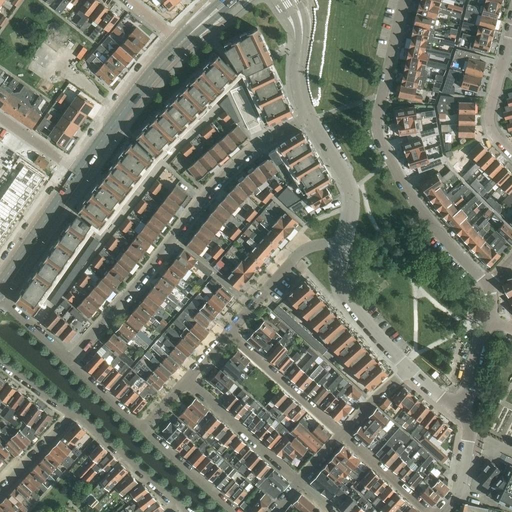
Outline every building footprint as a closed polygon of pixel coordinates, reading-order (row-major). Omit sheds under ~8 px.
[(63,0),(57,8),(55,10),(61,14),(70,1),(75,5),(78,0),(63,0)] [(87,0),(74,18),(70,22),(74,25),(78,21),(83,15),(82,14),(84,12),(90,17),(101,3),(97,0),(87,0)] [(161,0),(163,3),(162,3),(162,5),(167,11),(171,11),(175,7),(176,6),(175,5),(179,2),(177,0),(161,0)] [(420,0),(420,1),(440,7),(462,14),(463,8),(442,2),(442,1),(441,0),(420,0)] [(485,0),(484,4),(500,8),(502,0),(485,0)] [(420,1),(417,13),(437,19),(438,14),(440,12),(461,19),(462,14),(440,7),(420,1)] [(101,3),(90,17),(99,24),(110,10),(101,3)] [(467,5),(466,11),(472,13),(482,15),(497,19),(500,8),(484,4),(481,3),(480,8),(467,5)] [(93,32),(89,37),(94,40),(98,36),(102,30),(101,30),(103,27),(109,32),(120,18),(110,10),(99,24),(93,32)] [(417,13),(414,26),(430,30),(430,28),(434,29),(437,19),(417,13)] [(482,15),(479,26),(494,30),(497,19),(482,15)] [(86,21),(81,27),(85,31),(90,24),(86,21)] [(120,22),(117,27),(122,32),(129,38),(142,49),(150,40),(137,28),(133,25),(129,29),(120,22)] [(414,26),(411,38),(427,41),(433,43),(454,47),(455,41),(434,37),(432,36),(434,30),(430,30),(414,26)] [(492,41),(494,30),(479,26),(476,37),(492,41)] [(117,27),(113,31),(119,36),(122,32),(117,27)] [(17,300),(16,302),(43,321),(56,306),(55,306),(56,305),(67,290),(78,274),(89,258),(100,242),(106,233),(160,164),(231,93),(230,91),(236,88),(242,85),(260,124),(262,128),(293,114),(270,64),(271,64),(273,63),(258,29),(233,46),(231,47),(221,53),(138,137),(137,138),(136,138),(136,139),(132,143),(131,145),(127,150),(125,152),(121,158),(119,160),(115,165),(114,167),(112,169),(111,171),(106,176),(105,178),(104,179),(100,184),(99,186),(94,192),(93,194),(89,199),(87,201),(85,203),(84,205),(80,210),(78,212),(76,215),(17,300)] [(463,33),(462,39),(471,41),(471,43),(470,49),(486,54),(487,51),(489,52),(492,41),(476,37),(463,33)] [(109,36),(102,43),(106,47),(109,43),(116,50),(112,55),(126,67),(134,58),(121,47),(120,46),(113,39),(109,36)] [(129,38),(121,47),(134,58),(142,49),(129,38)] [(411,38),(409,49),(424,53),(430,54),(449,58),(450,58),(451,53),(433,49),(432,48),(433,43),(427,41),(411,38)] [(101,45),(97,49),(103,55),(109,59),(105,64),(118,76),(126,67),(112,55),(101,45)] [(409,49),(406,61),(422,65),(425,65),(446,70),(448,64),(429,60),(430,54),(424,53),(409,49)] [(457,49),(450,69),(454,70),(482,77),(486,63),(479,61),(480,55),(457,49)] [(93,54),(86,61),(90,64),(93,61),(101,68),(96,73),(110,85),(118,76),(105,64),(96,57),(93,54)] [(406,61),(404,73),(419,76),(426,78),(427,72),(424,71),(425,65),(422,65),(406,61)] [(450,69),(442,93),(454,95),(455,88),(452,88),(456,76),(461,77),(461,76),(464,76),(464,78),(461,88),(478,92),(479,91),(480,91),(481,90),(482,86),(481,85),(480,84),(482,77),(454,70),(450,69)] [(404,73),(401,84),(417,88),(417,87),(423,89),(426,78),(419,76),(404,73)] [(12,83),(15,79),(8,74),(5,79),(12,83)] [(401,84),(398,96),(414,100),(422,102),(423,97),(415,95),(417,88),(401,84)] [(11,95),(1,108),(12,115),(30,89),(24,85),(20,92),(14,93),(13,92),(11,95)] [(1,88),(0,88),(0,107),(1,108),(11,95),(1,88)] [(30,89),(12,115),(22,122),(31,109),(30,109),(33,105),(30,104),(29,99),(34,92),(30,89)] [(80,93),(72,104),(87,115),(95,104),(80,93)] [(31,109),(22,122),(32,130),(43,114),(38,107),(43,99),(39,96),(33,105),(30,109),(31,109)] [(60,96),(56,101),(61,104),(64,99),(60,96)] [(228,96),(220,104),(226,111),(231,117),(236,123),(240,121),(228,96)] [(441,96),(437,107),(439,114),(446,114),(446,104),(454,105),(454,97),(441,96)] [(459,103),(459,114),(475,114),(475,103),(459,103)] [(72,104),(65,115),(80,126),(87,115),(72,104)] [(506,112),(503,112),(506,120),(509,119),(510,121),(511,120),(511,104),(508,106),(505,107),(506,112)] [(394,108),(393,109),(395,118),(396,118),(397,118),(398,123),(415,120),(436,117),(435,111),(416,114),(415,107),(404,108),(404,107),(403,107),(394,108)] [(226,111),(220,116),(226,122),(231,117),(226,111)] [(459,125),(475,126),(475,114),(459,114),(459,125)] [(65,115),(57,125),(73,136),(80,126),(65,115)] [(42,121),(38,127),(42,131),(46,125),(52,129),(52,132),(49,136),(59,143),(58,144),(58,145),(65,150),(66,149),(70,143),(70,142),(69,141),(73,136),(57,125),(50,120),(45,117),(42,121)] [(415,120),(398,123),(398,127),(397,127),(396,128),(397,134),(398,135),(399,135),(400,136),(417,133),(415,120)] [(234,130),(228,135),(238,146),(248,137),(238,126),(235,123),(231,127),(234,130)] [(210,124),(206,128),(211,134),(216,130),(210,124)] [(459,125),(451,125),(451,131),(459,132),(459,137),(475,137),(475,126),(459,125)] [(403,145),(401,146),(403,153),(405,152),(406,156),(425,150),(422,141),(427,139),(427,138),(439,134),(438,127),(430,129),(423,131),(417,133),(407,135),(409,142),(402,144),(403,145)] [(206,128),(201,132),(207,139),(211,134),(206,128)] [(302,132),(279,146),(285,156),(287,154),(289,156),(286,158),(292,168),(295,166),(296,169),(294,170),(299,180),(302,179),(304,182),(306,185),(303,186),(308,195),(309,196),(326,186),(333,182),(331,180),(332,179),(329,174),(328,174),(327,172),(324,174),(322,171),(321,167),(323,166),(322,164),(322,163),(319,158),(318,158),(317,156),(315,158),(313,155),(316,154),(314,152),(315,151),(312,146),(311,146),(310,144),(307,145),(306,143),(308,141),(307,139),(307,138),(304,134),(303,134),(302,132)] [(228,135),(218,143),(228,154),(238,146),(228,135)] [(190,142),(186,146),(191,153),(196,148),(190,142)] [(218,143),(209,152),(218,163),(228,154),(218,143)] [(473,158),(463,168),(467,172),(489,151),(480,143),(469,154),(473,158)] [(186,146),(181,150),(187,157),(191,153),(186,146)] [(276,149),(269,153),(276,163),(277,164),(283,160),(276,149)] [(408,160),(406,161),(408,168),(410,168),(410,169),(417,166),(420,173),(445,163),(443,156),(434,159),(433,158),(429,160),(425,150),(406,156),(408,160)] [(489,151),(467,172),(471,176),(481,166),(485,170),(497,159),(489,151)] [(209,152),(199,160),(209,171),(218,163),(209,152)] [(39,157),(35,162),(44,169),(48,163),(39,157)] [(269,158),(258,167),(268,179),(278,171),(269,158)] [(497,159),(485,170),(493,178),(505,167),(497,159)] [(199,160),(189,169),(199,180),(209,171),(199,160)] [(21,162),(0,192),(0,239),(43,178),(21,162)] [(457,162),(453,167),(463,177),(467,172),(463,168),(457,162)] [(258,167),(247,175),(258,187),(268,179),(258,167)] [(484,188),(483,188),(487,192),(488,192),(492,188),(498,183),(501,186),(511,175),(511,174),(505,167),(493,178),(484,188)] [(423,183),(420,185),(427,195),(427,196),(441,186),(444,183),(450,179),(456,175),(451,170),(446,175),(442,177),(439,172),(431,177),(429,174),(421,180),(423,183)] [(467,172),(463,177),(466,180),(471,176),(467,172)] [(247,175),(238,184),(249,195),(253,191),(257,195),(258,194),(262,191),(258,187),(247,175)] [(456,175),(450,179),(451,180),(454,184),(459,179),(456,175)] [(501,186),(496,191),(501,195),(506,191),(509,194),(510,193),(511,191),(511,175),(501,186)] [(474,188),(479,183),(476,179),(471,185),(474,188)] [(157,180),(153,185),(160,190),(164,186),(157,180)] [(277,181),(272,185),(277,192),(282,188),(277,181)] [(441,186),(427,196),(429,199),(429,200),(431,204),(433,204),(446,195),(447,193),(444,190),(447,188),(444,183),(441,186)] [(238,184),(228,193),(240,205),(249,196),(249,195),(238,184)] [(153,185),(150,189),(156,195),(160,190),(153,185)] [(176,186),(169,195),(181,206),(189,196),(176,186)] [(302,200),(288,208),(294,213),(311,203),(315,209),(320,206),(321,207),(324,205),(324,206),(330,203),(329,202),(332,200),(332,199),(333,198),(326,186),(309,196),(308,195),(307,196),(302,200)] [(287,187),(277,198),(288,208),(302,200),(287,187)] [(483,188),(479,193),(483,197),(487,192),(483,188)] [(267,189),(263,193),(270,199),(274,194),(267,189)] [(469,189),(463,193),(467,197),(472,192),(469,189)] [(434,205),(433,207),(436,210),(437,210),(440,212),(452,203),(453,202),(461,196),(463,194),(460,190),(453,196),(450,192),(448,194),(447,193),(446,195),(433,204),(434,205)] [(228,193),(220,204),(232,214),(240,205),(228,193)] [(263,193),(259,198),(265,204),(270,199),(263,193)] [(509,194),(503,201),(510,208),(511,205),(511,194),(510,193),(509,194)] [(169,195),(161,205),(174,215),(181,206),(169,195)] [(458,211),(446,221),(449,223),(448,224),(452,230),(453,229),(468,216),(467,216),(464,212),(475,202),(479,199),(475,195),(461,208),(458,211)] [(461,196),(453,202),(457,206),(464,199),(461,196)] [(491,196),(486,200),(495,209),(500,204),(491,196)] [(142,199),(138,204),(145,209),(149,204),(142,199)] [(478,206),(477,207),(480,211),(485,206),(482,202),(478,206)] [(452,203),(440,212),(442,216),(442,217),(445,220),(446,220),(446,221),(458,211),(452,203)] [(138,204),(135,209),(141,214),(145,209),(138,204)] [(220,204),(211,214),(224,224),(232,214),(220,204)] [(161,205),(154,214),(167,225),(170,221),(174,215),(161,205)] [(251,207),(247,211),(254,217),(258,213),(251,207)] [(265,209),(260,215),(285,238),(289,233),(290,233),(293,230),(293,229),(294,228),(294,227),(298,222),(287,212),(280,219),(276,219),(265,209)] [(489,209),(483,215),(487,219),(493,213),(489,209)] [(247,211),(243,216),(250,222),(254,217),(247,211)] [(468,216),(453,229),(456,232),(456,233),(459,236),(460,236),(460,237),(472,226),(469,222),(470,221),(470,220),(476,214),(473,211),(467,216),(468,216)] [(494,213),(490,218),(498,225),(498,229),(497,231),(511,244),(511,243),(511,229),(504,223),(494,213)] [(154,214),(147,224),(159,234),(167,225),(154,214)] [(211,214),(203,224),(215,235),(224,224),(211,214)] [(260,215),(257,219),(261,222),(261,223),(270,231),(266,236),(278,246),(285,238),(260,215)] [(127,218),(124,223),(130,228),(134,223),(127,218)] [(472,226),(460,237),(468,244),(489,222),(486,219),(478,227),(475,223),(472,226)] [(142,220),(134,230),(139,233),(152,244),(159,234),(147,224),(142,220)] [(489,222),(468,244),(470,247),(470,249),(473,252),(475,252),(486,241),(482,237),(493,226),(489,222)] [(124,223),(120,228),(127,233),(130,228),(124,223)] [(196,233),(195,235),(207,245),(209,242),(215,235),(203,224),(196,233)] [(235,225),(231,230),(238,236),(242,231),(235,225)] [(231,230),(227,234),(233,240),(238,236),(231,230)] [(252,233),(249,236),(255,241),(260,237),(253,231),(252,233)] [(486,241),(475,252),(483,260),(493,249),(499,242),(502,238),(495,231),(492,235),(496,239),(490,245),(486,241)] [(139,233),(132,243),(145,253),(152,244),(139,233)] [(195,235),(187,246),(199,255),(207,245),(195,235)] [(113,236),(110,241),(116,246),(120,241),(113,236)] [(266,236),(258,244),(270,255),(278,246),(266,236)] [(250,238),(247,242),(254,248),(254,249),(250,253),(262,264),(270,255),(258,244),(250,238)] [(110,241),(106,246),(112,251),(116,246),(110,241)] [(493,249),(483,260),(485,262),(484,263),(488,267),(489,266),(490,267),(501,256),(497,252),(502,246),(499,242),(493,249)] [(132,243),(125,252),(137,263),(142,256),(145,253),(132,243)] [(218,244),(214,249),(220,255),(225,250),(218,244)] [(184,249),(176,259),(189,269),(190,270),(194,265),(209,277),(213,272),(208,269),(197,260),(184,249)] [(214,249),(210,254),(216,260),(220,255),(214,249)] [(229,249),(224,255),(237,266),(234,269),(235,270),(227,279),(239,289),(255,272),(243,262),(234,253),(229,249)] [(125,252),(117,262),(130,272),(137,263),(125,252)] [(250,253),(243,262),(255,272),(262,264),(250,253)] [(100,254),(96,259),(102,264),(106,259),(100,254)] [(96,259),(92,264),(99,269),(102,264),(96,259)] [(176,259),(169,268),(182,279),(189,269),(176,259)] [(117,263),(109,271),(122,281),(123,280),(130,272),(117,262),(117,263)] [(218,263),(214,267),(219,271),(222,267),(218,263)] [(169,268),(162,278),(174,288),(182,279),(169,268)] [(109,271),(101,280),(114,290),(122,281),(109,271)] [(85,273),(81,278),(87,283),(91,278),(85,273)] [(200,277),(196,282),(202,286),(205,281),(200,277)] [(81,278),(77,282),(84,288),(87,283),(81,278)] [(162,278),(154,287),(167,297),(172,301),(182,308),(185,305),(179,301),(175,297),(176,296),(171,293),(174,288),(162,278)] [(213,278),(209,282),(218,290),(214,294),(226,305),(234,296),(222,286),(215,279),(213,278)] [(509,283),(503,286),(509,297),(511,295),(511,278),(508,280),(509,283)] [(299,287),(287,297),(288,297),(308,320),(327,303),(321,295),(319,293),(316,289),(314,287),(313,287),(307,279),(303,282),(302,282),(299,285),(299,287)] [(101,280),(94,289),(106,299),(114,290),(101,280)] [(91,292),(85,298),(98,308),(106,299),(94,289),(90,285),(87,288),(91,292)] [(206,286),(202,290),(211,298),(207,302),(219,312),(226,305),(214,294),(206,286)] [(150,293),(147,296),(160,306),(164,301),(169,305),(170,304),(175,309),(179,312),(182,308),(172,301),(167,297),(154,287),(150,293)] [(193,287),(189,292),(193,296),(197,291),(193,288),(193,287)] [(70,292),(66,297),(72,302),(76,297),(70,292)] [(199,294),(195,298),(204,305),(200,310),(212,320),(219,312),(207,302),(199,294)] [(147,296),(139,305),(152,315),(154,317),(161,308),(160,306),(147,296)] [(85,298),(78,307),(90,318),(98,308),(85,298)] [(64,300),(61,304),(67,309),(70,305),(64,300)] [(191,303),(184,310),(188,313),(191,309),(196,314),(193,318),(204,329),(205,328),(211,321),(212,320),(200,310),(197,307),(191,302),(191,303)] [(327,303),(308,320),(329,343),(348,326),(342,319),(342,318),(340,316),(336,312),(334,310),(327,303)] [(139,305),(132,314),(144,325),(149,320),(153,323),(156,319),(154,317),(152,315),(139,305)] [(279,305),(274,310),(274,311),(323,355),(328,350),(279,305)] [(74,308),(70,312),(75,317),(79,313),(74,308)] [(184,310),(177,318),(177,319),(181,321),(184,317),(194,326),(190,331),(201,341),(209,332),(205,328),(204,329),(193,318),(188,313),(184,310)] [(54,311),(44,323),(52,329),(62,318),(54,311)] [(79,313),(75,317),(82,323),(85,318),(79,313)] [(132,314),(124,323),(136,334),(140,338),(144,341),(147,338),(143,334),(139,330),(144,325),(132,314)] [(273,320),(272,322),(277,326),(281,321),(276,317),(273,320)] [(62,318),(52,329),(59,336),(69,324),(62,318)] [(177,318),(173,322),(183,331),(180,335),(183,338),(182,339),(194,349),(201,341),(190,331),(177,319),(177,318)] [(163,319),(160,322),(161,323),(165,327),(168,324),(163,319)] [(265,322),(255,332),(273,347),(275,345),(278,342),(276,340),(280,336),(276,332),(265,322)] [(124,323),(116,333),(128,343),(131,339),(133,341),(135,339),(146,349),(149,345),(144,341),(140,338),(136,334),(124,323)] [(161,323),(157,328),(161,332),(165,327),(161,323)] [(69,324),(59,336),(60,336),(67,343),(77,332),(77,331),(70,325),(69,324)] [(170,326),(166,330),(179,341),(175,345),(176,346),(175,347),(187,358),(194,349),(182,339),(183,338),(180,335),(170,326)] [(348,326),(329,343),(349,366),(368,349),(362,342),(362,341),(360,339),(357,336),(355,333),(348,326)] [(273,347),(265,356),(267,358),(275,365),(286,353),(289,350),(285,346),(284,344),(294,333),(289,329),(278,342),(275,345),(273,347)] [(255,332),(247,340),(258,351),(259,350),(265,356),(273,347),(255,332)] [(114,334),(105,344),(119,356),(122,359),(130,366),(134,362),(123,352),(128,346),(114,334)] [(162,335),(159,339),(172,350),(168,355),(180,366),(187,358),(175,347),(162,335)] [(155,343),(151,347),(164,359),(161,363),(172,374),(180,366),(168,355),(155,343)] [(90,361),(85,367),(93,374),(103,363),(107,359),(112,352),(104,345),(97,353),(94,357),(93,356),(92,356),(89,360),(89,361),(90,361)] [(294,364),(285,374),(287,376),(295,383),(304,373),(311,365),(312,364),(314,362),(315,361),(319,356),(314,351),(310,347),(307,350),(313,356),(309,361),(301,370),(296,366),(294,364)] [(368,349),(349,366),(370,390),(382,380),(383,380),(386,377),(386,375),(390,373),(383,365),(381,362),(378,359),(375,356),(368,349)] [(238,350),(230,359),(243,370),(248,375),(256,367),(250,362),(238,350)] [(148,351),(144,355),(157,367),(153,371),(165,382),(172,374),(161,363),(152,355),(148,351)] [(286,353),(275,365),(283,372),(285,374),(294,364),(296,362),(301,356),(297,352),(292,358),(286,353)] [(319,356),(315,361),(320,365),(324,360),(319,356)] [(103,363),(93,374),(102,382),(114,368),(121,360),(118,357),(112,363),(107,359),(103,363)] [(230,359),(222,368),(235,380),(239,375),(244,380),(246,378),(248,376),(230,359)] [(137,364),(133,368),(137,372),(141,368),(150,375),(146,380),(158,391),(165,382),(153,371),(153,372),(140,360),(137,364)] [(304,373),(295,383),(303,391),(312,381),(314,380),(314,379),(325,367),(328,364),(324,360),(320,365),(309,378),(304,373)] [(114,368),(102,382),(110,389),(129,367),(126,364),(119,372),(114,368)] [(215,374),(209,381),(216,387),(217,386),(224,393),(229,397),(233,392),(239,386),(234,382),(220,370),(216,375),(215,374)] [(125,378),(112,391),(121,399),(133,385),(134,383),(140,377),(136,374),(130,382),(125,378)] [(312,381),(303,391),(311,398),(322,387),(323,386),(328,380),(324,377),(318,384),(314,380),(312,381)] [(322,387),(311,398),(320,405),(331,393),(341,382),(339,380),(337,382),(335,380),(327,389),(323,386),(322,387)] [(133,385),(121,399),(125,403),(129,406),(149,385),(145,381),(139,387),(134,383),(133,385)] [(348,382),(343,388),(347,392),(352,386),(348,382)] [(0,395),(0,413),(3,410),(0,408),(0,404),(2,402),(6,406),(8,404),(17,391),(18,391),(9,384),(0,395)] [(149,385),(129,406),(137,413),(148,402),(144,398),(149,392),(154,395),(157,392),(149,385)] [(340,400),(329,413),(338,421),(343,416),(345,417),(353,407),(351,406),(347,402),(350,398),(352,396),(357,401),(362,395),(352,386),(347,392),(345,394),(341,398),(342,399),(340,400)] [(331,393),(320,405),(329,413),(340,400),(342,399),(341,398),(345,394),(347,392),(343,388),(336,396),(331,393)] [(387,399),(380,406),(393,418),(412,395),(403,388),(397,395),(396,394),(392,399),(393,400),(400,405),(396,410),(390,405),(392,403),(387,399)] [(273,408),(270,411),(273,414),(276,411),(279,408),(290,397),(281,389),(281,390),(271,400),(276,405),(273,409),(273,408)] [(233,393),(223,404),(231,412),(247,394),(242,390),(236,396),(233,393)] [(10,408),(4,417),(9,421),(11,417),(16,410),(25,397),(17,391),(8,404),(6,406),(10,408)] [(247,394),(231,412),(239,419),(251,405),(246,401),(250,397),(247,394)] [(412,395),(393,418),(402,426),(421,402),(412,395)] [(25,397),(16,410),(17,410),(25,417),(35,404),(32,401),(33,400),(29,397),(28,398),(25,397)] [(276,411),(279,415),(277,417),(281,422),(285,418),(287,415),(298,404),(290,397),(279,408),(276,411)] [(196,399),(188,407),(200,417),(201,418),(209,410),(196,399)] [(251,405),(239,419),(247,426),(257,415),(251,410),(254,408),(258,411),(262,407),(255,401),(251,405)] [(421,402),(402,426),(406,429),(409,424),(410,425),(415,418),(420,422),(430,410),(421,402)] [(27,425),(22,432),(25,435),(29,430),(44,410),(35,404),(25,417),(23,420),(27,423),(26,425),(27,425)] [(298,404),(287,415),(296,423),(298,420),(306,412),(298,404)] [(188,407),(179,416),(192,427),(200,417),(188,407)] [(370,418),(366,423),(383,437),(387,433),(382,429),(390,420),(377,408),(369,417),(370,418)] [(29,430),(25,435),(31,441),(36,437),(33,435),(37,431),(40,434),(53,417),(44,410),(29,430)] [(200,417),(192,427),(193,429),(198,423),(202,427),(203,427),(213,414),(209,410),(201,418),(200,417)] [(421,423),(411,434),(415,437),(418,433),(424,426),(429,429),(429,430),(439,417),(430,410),(420,422),(421,423)] [(257,415),(247,426),(254,432),(256,434),(270,418),(269,417),(271,416),(266,411),(260,418),(257,415)] [(206,432),(202,437),(205,440),(222,422),(213,414),(203,427),(207,430),(206,431),(206,432)] [(11,417),(9,421),(17,426),(19,423),(11,417)] [(423,437),(420,441),(434,454),(439,448),(429,439),(433,435),(442,442),(452,430),(447,426),(448,424),(439,417),(429,430),(423,437)] [(165,433),(162,436),(171,444),(182,432),(187,427),(178,418),(173,424),(170,422),(163,431),(165,433)] [(270,418),(256,434),(264,441),(268,437),(272,432),(275,428),(280,423),(276,419),(274,421),(270,418)] [(303,418),(300,422),(308,429),(311,426),(303,418)] [(222,422),(205,440),(213,447),(218,442),(219,441),(220,440),(229,429),(222,422)] [(300,422),(292,431),(316,453),(324,444),(311,433),(308,429),(300,422)] [(361,426),(353,435),(366,447),(374,438),(379,442),(383,437),(366,423),(362,427),(361,426)] [(65,436),(61,441),(65,445),(70,441),(74,445),(86,432),(77,424),(65,436)] [(268,437),(264,441),(272,449),(285,435),(288,431),(284,427),(280,424),(275,429),(268,437)] [(315,429),(311,426),(308,429),(311,433),(324,444),(332,435),(319,424),(315,429)] [(7,425),(3,428),(12,438),(23,449),(26,446),(27,447),(31,443),(30,442),(31,441),(25,435),(22,432),(20,430),(15,434),(7,425)] [(222,446),(217,451),(222,455),(228,447),(228,448),(229,446),(231,445),(238,437),(233,432),(229,429),(220,440),(219,441),(218,442),(222,446)] [(183,432),(171,444),(180,452),(196,435),(193,432),(188,437),(183,432)] [(402,436),(402,437),(407,441),(411,438),(406,433),(403,436),(402,436)] [(418,433),(415,437),(420,441),(423,437),(418,433)] [(0,442),(11,452),(16,457),(18,454),(19,455),(23,451),(22,450),(23,449),(12,438),(7,443),(5,441),(6,441),(0,435),(0,442)] [(196,435),(180,452),(188,459),(198,448),(194,444),(200,438),(196,435)] [(285,435),(272,449),(282,458),(282,457),(289,463),(295,456),(298,459),(307,449),(295,437),(292,441),(285,435)] [(228,452),(224,457),(230,462),(235,456),(236,456),(246,444),(238,437),(231,445),(229,446),(234,450),(230,454),(228,452)] [(61,441),(53,449),(70,466),(73,462),(75,461),(68,454),(72,451),(71,451),(65,445),(61,441)] [(0,457),(3,460),(11,452),(0,442),(0,457)] [(199,449),(189,460),(197,467),(208,456),(207,456),(203,452),(208,446),(205,443),(199,449)] [(93,460),(78,475),(82,479),(99,461),(108,452),(100,444),(89,455),(93,460)] [(240,460),(234,466),(238,470),(239,470),(255,452),(246,444),(236,456),(240,460)] [(344,445),(336,454),(353,470),(352,470),(353,470),(360,477),(364,473),(356,465),(361,460),(344,445)] [(391,447),(380,459),(389,467),(403,452),(405,450),(405,449),(401,445),(399,447),(396,451),(392,447),(391,447)] [(75,446),(71,450),(72,451),(79,457),(82,453),(75,446)] [(422,448),(418,452),(427,459),(430,455),(422,448)] [(439,448),(434,454),(438,458),(444,452),(439,448)] [(53,449),(45,457),(56,468),(57,467),(61,463),(67,469),(70,466),(53,449)] [(208,456),(197,467),(205,475),(215,463),(220,456),(213,450),(207,456),(208,456)] [(403,452),(389,467),(398,475),(411,460),(408,457),(409,456),(410,455),(405,450),(403,452)] [(255,452),(239,470),(243,474),(249,467),(253,471),(263,460),(255,452)] [(82,479),(79,482),(84,486),(96,473),(102,467),(106,472),(118,461),(110,453),(101,462),(99,461),(82,479)] [(335,455),(328,463),(345,478),(349,473),(357,481),(360,477),(353,470),(352,470),(335,455)] [(415,472),(406,482),(414,489),(418,485),(419,485),(423,480),(427,476),(428,475),(423,471),(434,458),(430,455),(427,459),(415,472)] [(45,457),(38,465),(49,476),(49,475),(51,473),(56,472),(60,476),(63,474),(63,473),(57,467),(56,468),(45,457)] [(411,460),(398,475),(406,482),(415,472),(410,467),(417,459),(414,457),(411,460)] [(215,463),(205,475),(213,482),(223,471),(229,464),(225,460),(219,467),(218,465),(215,463)] [(253,471),(247,478),(251,481),(251,480),(256,475),(260,479),(262,478),(271,467),(263,460),(253,471)] [(483,472),(477,479),(487,488),(488,487),(493,481),(495,483),(502,475),(503,475),(503,473),(501,472),(502,471),(491,462),(491,463),(488,460),(480,470),(483,472)] [(88,495),(84,499),(86,500),(87,502),(93,508),(97,504),(109,491),(117,483),(127,473),(128,472),(119,462),(106,475),(100,482),(90,493),(88,495)] [(328,463),(321,471),(322,471),(337,485),(341,488),(349,496),(354,490),(351,487),(350,489),(341,482),(345,478),(328,463)] [(38,465),(30,473),(42,484),(42,483),(47,478),(49,480),(48,481),(52,485),(56,481),(49,475),(49,476),(38,465)] [(488,493),(487,494),(487,495),(495,499),(494,499),(500,502),(511,507),(511,466),(511,465),(505,476),(503,475),(502,475),(495,483),(493,481),(488,487),(490,490),(488,493)] [(260,479),(256,485),(258,486),(258,487),(266,494),(274,500),(275,499),(282,491),(289,483),(274,469),(274,470),(271,467),(262,478),(260,479)] [(213,482),(221,489),(232,478),(237,472),(234,469),(229,475),(223,471),(213,482)] [(371,470),(360,482),(365,486),(361,492),(364,495),(380,478),(371,470)] [(322,471),(312,482),(318,488),(324,494),(324,495),(329,500),(330,500),(336,493),(344,501),(349,496),(341,488),(337,485),(322,471)] [(237,472),(232,478),(234,480),(237,477),(243,482),(246,479),(237,472)] [(30,473),(23,481),(34,492),(34,491),(38,487),(45,492),(48,489),(42,483),(42,484),(30,473)] [(117,483),(109,491),(112,495),(118,490),(123,496),(138,483),(131,475),(130,476),(127,473),(117,483)] [(427,476),(423,480),(441,496),(442,498),(450,489),(446,486),(439,480),(435,484),(427,476)] [(232,478),(221,489),(230,497),(240,485),(234,480),(232,478)] [(380,478),(364,495),(369,499),(372,496),(371,495),(374,491),(379,496),(389,485),(380,478)] [(240,485),(230,497),(238,504),(248,493),(244,489),(250,483),(246,479),(243,482),(240,485)] [(423,489),(419,494),(433,506),(441,496),(423,480),(419,485),(423,489)] [(23,481),(15,489),(26,500),(32,494),(33,495),(33,496),(37,501),(40,497),(34,491),(34,492),(23,481)] [(142,484),(124,498),(127,501),(133,496),(137,502),(150,492),(142,484)] [(379,496),(373,503),(376,506),(382,499),(387,504),(397,493),(391,487),(389,485),(379,496)] [(15,489),(8,497),(19,507),(23,511),(26,511),(28,510),(22,504),(26,500),(15,489)] [(339,508),(338,508),(343,511),(349,511),(358,503),(357,502),(354,499),(358,494),(354,490),(349,496),(344,501),(339,508)] [(141,507),(135,511),(134,511),(142,511),(145,510),(157,501),(150,492),(137,502),(141,507)] [(387,504),(381,511),(382,511),(394,511),(397,509),(405,500),(402,497),(401,496),(397,493),(387,504)] [(244,502),(240,506),(246,511),(263,511),(268,507),(274,500),(266,494),(252,509),(244,502)] [(296,501),(294,503),(303,511),(317,511),(319,511),(314,507),(315,506),(302,495),(301,496),(299,496),(296,499),(296,501)] [(8,497),(0,505),(7,511),(14,511),(19,507),(8,497)] [(358,503),(349,511),(364,511),(365,511),(371,505),(362,497),(357,502),(358,503)] [(405,500),(397,509),(399,511),(418,511),(412,506),(412,507),(405,500)] [(157,501),(145,510),(146,511),(160,511),(164,509),(157,501)] [(461,505),(460,511),(464,511),(487,511),(489,509),(463,503),(462,506),(461,505)]
